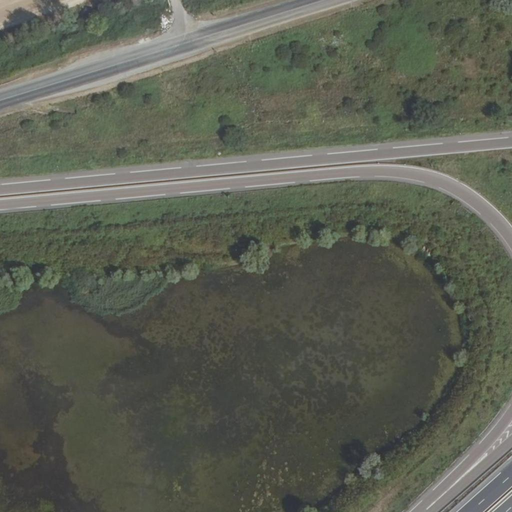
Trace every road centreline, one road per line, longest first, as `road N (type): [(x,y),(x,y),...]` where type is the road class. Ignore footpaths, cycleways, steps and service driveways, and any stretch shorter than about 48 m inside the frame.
road 1 (trunk): [(0,203),(378,167),(439,180),(495,219),(511,244)]
road 2 (trunk): [(511,142),(0,190)]
road 3 (tertiary): [(321,0),(0,100)]
road 4 (trunk): [(511,408),(427,508)]
road 5 (track): [(118,0),(0,39)]
